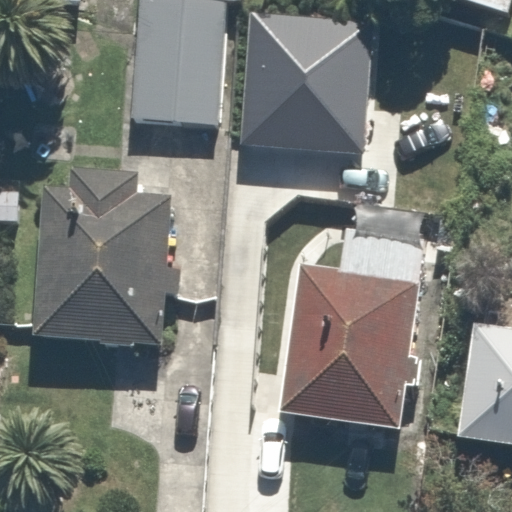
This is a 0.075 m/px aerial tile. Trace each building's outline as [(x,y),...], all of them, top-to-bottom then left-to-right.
[(246,0),(143,0),(136,130),(239,136),(246,0)] [(511,0),(436,0),(511,20),(511,0)] [(392,32),(270,23),(259,160),(381,170),(392,32)] [(77,185),(76,202),(48,201),(41,346),(180,353),(187,208),(151,206),(152,189),(77,185)] [(346,279),(305,275),(290,434),(416,446),(437,224),(352,216),(346,279)] [(511,343),(476,340),(463,445),(511,450),(511,343)]
